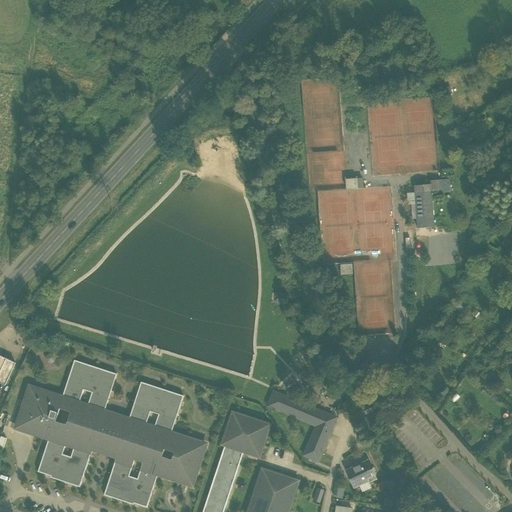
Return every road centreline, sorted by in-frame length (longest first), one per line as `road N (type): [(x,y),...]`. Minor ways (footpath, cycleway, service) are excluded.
road 1 (secondary): [(274,0),(0,300)]
road 2 (residential): [(395,373),(511,501)]
